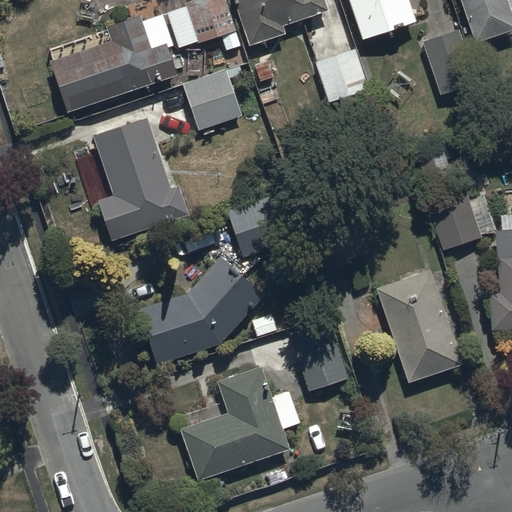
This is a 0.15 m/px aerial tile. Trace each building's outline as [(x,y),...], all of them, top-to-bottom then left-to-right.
[(227,0),(184,0),(199,42),(222,34),(227,49),(242,44),(227,0)] [(234,0),(249,43),(287,30),(284,22),(330,6),(327,0),(234,0)] [(412,0),(350,0),(363,36),(418,17),(412,0)] [(461,0),(476,41),(511,28),(511,5),(510,0),(461,0)] [(111,37),(50,58),(68,109),(179,70),(170,45),(175,43),(164,10),(142,18),(140,11),(106,23),(111,37)] [(463,25),(422,38),(439,91),(480,79),(463,25)] [(314,63),(329,104),(368,90),(353,49),(314,63)] [(232,76),(243,72),(240,64),(228,68),(227,65),(183,80),(200,128),(244,112),(232,76)] [(148,113),(93,132),(113,191),(97,197),(111,240),(191,212),(180,180),(172,183),(148,113)] [(440,130),(413,137),(423,172),(450,164),(440,130)] [(463,178),(422,192),(442,249),(483,234),(482,232),(494,227),(482,193),(470,197),(463,178)] [(273,192),(228,206),(244,257),(289,243),(273,192)] [(371,252),(357,206),(312,220),(327,265),(371,252)] [(511,325),(511,225),(496,226),(499,288),(490,289),(492,327),(511,325)] [(187,288),(138,303),(158,361),(224,338),(268,290),(223,249),(187,288)] [(433,276),(378,295),(410,390),(465,372),(433,276)] [(331,317),(289,328),(308,389),(350,376),(331,317)] [(263,363),(218,377),(228,409),(180,425),(197,477),(291,448),(284,425),(301,420),(291,387),(273,393),(263,363)]
